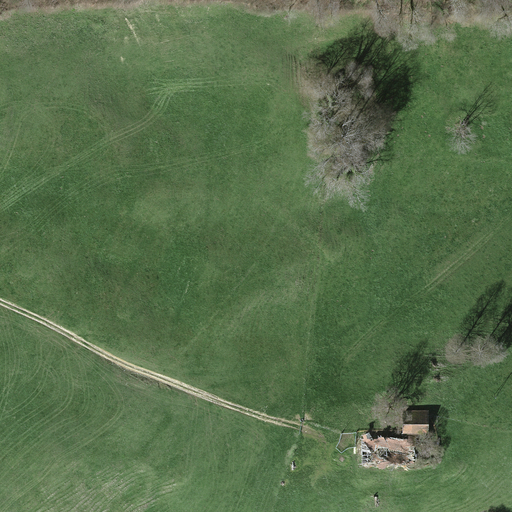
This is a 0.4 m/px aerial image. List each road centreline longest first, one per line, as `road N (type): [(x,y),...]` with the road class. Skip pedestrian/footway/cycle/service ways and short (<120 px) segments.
road 1 (track): [(0,302),(148,375),(284,426),(352,442)]
road 2 (track): [(371,420),(344,399),(337,367),(511,215)]
